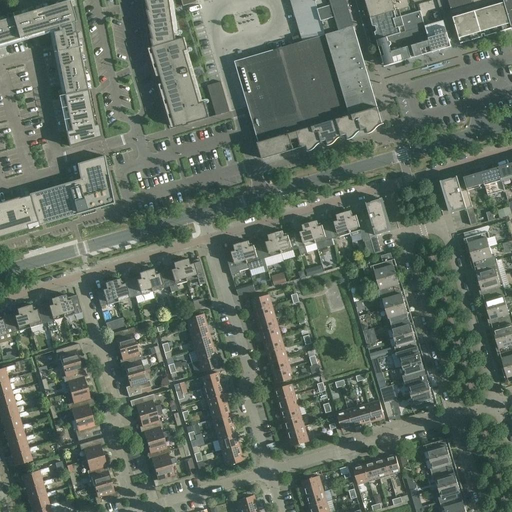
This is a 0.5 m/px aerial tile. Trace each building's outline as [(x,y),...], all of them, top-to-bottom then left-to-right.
[(145,0),(147,5),(148,5),(150,10),(146,11),(149,19),(150,19),(152,24),(149,25),(151,34),(153,33),(154,39),(151,40),(153,47),(175,40),(169,0),(177,0),(181,10),(193,6),(191,0),(145,0)] [(340,0),(291,0),(296,16),(341,3),(340,0)] [(371,18),(409,7),(406,0),(365,0),(371,18)] [(484,37),(474,4),(472,0),(448,0),(460,41),(461,44),(484,37)] [(503,0),(472,0),(474,4),(484,37),(511,29),(503,0)] [(511,0),(503,0),(511,29),(511,28),(511,0)] [(69,1),(0,20),(0,44),(52,29),(52,32),(65,95),(87,90),(81,61),(76,32),(74,33),(72,24),(76,22),(69,1)] [(300,28),(344,14),(341,3),(296,16),(300,28)] [(375,32),(377,40),(406,32),(401,17),(396,18),(395,15),(410,11),(409,7),(371,18),(373,26),(375,27),(377,31),(375,32)] [(406,32),(377,40),(377,41),(385,66),(395,63),(399,62),(400,62),(404,61),(412,58),(413,58),(415,57),(433,52),(425,26),(420,11),(411,14),(401,17),(406,32)] [(306,41),(342,30),(341,28),(348,26),(344,14),(300,28),(302,35),(304,34),(306,41)] [(443,21),(425,26),(433,52),(451,47),(443,21)] [(251,57),(235,62),(258,142),(297,131),(302,130),(339,119),(359,113),(369,111),(368,110),(368,108),(365,98),(364,96),(373,94),(369,81),(359,44),(350,47),(345,29),(342,30),(306,41),(294,44),(287,46),(278,49),(251,57)] [(294,44),(306,41),(304,34),(302,35),(292,38),(294,44)] [(153,47),(151,47),(152,49),(154,53),(156,53),(158,61),(156,61),(156,64),(157,64),(158,68),(160,67),(162,75),(160,76),(160,77),(162,77),(163,83),(162,83),(163,86),(164,90),(166,89),(169,97),(166,98),(167,100),(168,104),(171,103),(173,111),(171,112),(171,114),(173,118),(175,118),(177,126),(175,126),(175,128),(183,126),(184,127),(188,125),(188,124),(209,118),(204,102),(200,104),(184,51),(187,50),(183,38),(175,40),(153,47)] [(221,82),(207,86),(216,116),(230,112),(221,82)] [(65,95),(64,95),(71,131),(66,132),(69,146),(100,137),(98,125),(94,125),(87,90),(65,95)] [(368,110),(369,111),(359,113),(364,130),(367,129),(368,133),(368,134),(369,134),(371,133),(373,132),(374,131),(375,131),(378,128),(379,127),(379,126),(380,125),(382,125),(383,125),(384,124),(383,124),(382,122),(378,108),(368,110)] [(364,130),(359,113),(339,119),(344,135),(346,135),(348,139),(348,140),(349,140),(351,139),(353,138),(354,137),(355,137),(357,134),(358,133),(359,132),(360,131),(361,131),(363,131),(364,130)] [(344,135),(339,119),(302,130),(297,131),(301,148),(306,147),(308,151),(308,152),(309,152),(311,151),(312,151),(313,150),(315,148),(317,146),(318,145),(319,144),(320,143),(321,143),(322,142),(324,142),(324,141),(326,141),(328,145),(328,146),(329,146),(330,146),(332,145),(333,144),(334,143),(335,142),(337,139),(338,139),(339,138),(340,137),(341,137),(342,136),(344,136),(344,135)] [(262,160),(301,148),(297,131),(258,142),(259,143),(258,143),(262,160)] [(80,180),(29,195),(38,225),(38,226),(80,214),(114,204),(108,176),(104,156),(103,156),(77,164),(80,180)] [(505,191),(511,188),(511,163),(498,167),(505,191)] [(498,167),(481,172),(486,188),(488,195),(505,191),(498,167)] [(481,172),(464,177),(464,180),(468,191),(479,187),(480,190),(486,188),(481,172)] [(477,224),(468,191),(464,180),(459,182),(457,176),(456,176),(457,178),(452,179),(452,178),(443,181),(446,192),(450,203),(453,209),(454,211),(452,212),(453,214),(454,213),(466,209),(471,226),(477,224)] [(0,237),(38,226),(38,225),(29,195),(0,203),(0,237)] [(362,210),(362,211),(367,229),(370,239),(375,254),(381,252),(376,236),(389,232),(390,232),(390,230),(388,230),(380,199),(371,202),(367,204),(367,203),(366,203),(368,208),(362,210)] [(498,212),(500,218),(511,215),(510,209),(498,212)] [(349,230),(350,234),(351,237),(361,234),(363,241),(370,239),(367,229),(362,211),(363,214),(353,216),(351,211),(344,213),(349,230)] [(333,239),(350,234),(349,230),(344,213),(336,215),(338,221),(328,224),(333,239)] [(317,221),(310,223),(316,244),(333,239),(328,224),(319,227),(317,221)] [(316,244),(310,223),(302,225),(304,231),(294,234),(299,249),(301,255),(311,252),(309,246),(316,244)] [(282,254),(299,249),(294,234),(285,237),(283,231),(275,233),(282,254)] [(470,253),(490,247),(487,239),(490,238),(488,232),(464,239),(465,245),(468,244),(470,253)] [(270,241),(260,244),(265,259),(282,254),(275,233),(268,235),(270,241)] [(249,269),(249,271),(265,266),(263,259),(265,259),(260,244),(250,247),(249,241),(241,243),(248,264),(249,269)] [(249,269),(248,264),(241,243),(234,245),(236,251),(226,254),(232,276),(241,273),(240,271),(249,269)] [(472,268),(496,261),(495,255),(492,256),(490,247),(470,253),(473,261),(470,262),(472,268)] [(187,259),(180,261),(186,282),(197,279),(199,285),(206,283),(199,262),(189,265),(187,259)] [(375,272),(377,280),(396,275),(394,266),(396,265),(395,259),(370,266),(372,273),(375,272)] [(169,287),(186,282),(180,261),(173,263),(174,269),(165,272),(169,287)] [(496,261),(472,268),(474,274),(476,273),(479,282),(498,276),(496,268),(498,267),(496,261)] [(322,265),(315,267),(317,274),(324,272),(322,265)] [(165,272),(164,272),(155,275),(153,269),(146,271),(152,292),(169,287),(165,272)] [(306,277),(304,270),(298,272),(300,278),(306,277)] [(140,279),(131,282),(135,297),(152,292),(146,271),(138,273),(140,279)] [(275,286),(286,283),(283,274),(273,277),(275,286)] [(396,275),(377,280),(380,289),(377,289),(379,295),(403,288),(401,282),(399,283),(396,275)] [(498,276),(479,282),(481,290),(479,291),(481,297),(505,290),(503,284),(501,284),(498,276)] [(119,279),(112,281),(118,302),(135,297),(131,282),(121,285),(119,279)] [(100,307),(118,302),(112,281),(104,283),(106,289),(96,292),(100,307)] [(253,283),(236,288),(238,297),(241,296),(246,294),(249,293),(256,292),(253,283)] [(352,285),(347,287),(352,300),(356,298),(352,285)] [(383,301),(386,309),(405,304),(402,295),(405,294),(403,288),(379,295),(381,301),(383,301)] [(487,310),(507,305),(504,296),(507,296),(505,290),(481,297),(482,303),(485,302),(487,310)] [(65,295),(58,297),(64,318),(82,313),(77,298),(67,300),(65,295)] [(252,301),(255,311),(272,306),(269,296),(269,295),(251,300),(251,301),(252,301)] [(47,323),(64,318),(58,297),(51,299),(52,305),(43,308),(47,323)] [(202,309),(205,308),(203,299),(193,302),(195,311),(201,309),(202,309)] [(407,312),(405,304),(386,309),(388,318),(386,318),(387,324),(412,317),(410,311),(407,312)] [(30,328),(47,323),(43,308),(33,311),(31,305),(24,307),(30,328)] [(487,320),(489,326),(511,318),(511,314),(511,313),(509,313),(507,305),(487,310),(490,319),(487,320)] [(272,306),(255,311),(258,321),(275,316),(272,306)] [(30,328),(24,307),(16,309),(18,315),(8,318),(13,333),(30,328)] [(186,320),(189,330),(206,325),(203,315),(204,315),(203,314),(185,319),(186,320)] [(275,316),(258,321),(261,331),(278,327),(275,316)] [(392,329),(394,338),(413,332),(411,324),(413,323),(412,317),(387,324),(389,330),(392,329)] [(0,343),(15,340),(13,333),(8,318),(0,320),(0,343)] [(496,339),(511,334),(511,318),(489,326),(491,332),(493,331),(496,339)] [(189,330),(192,340),(209,335),(206,325),(189,330)] [(264,342),(281,337),(278,327),(261,331),(264,342)] [(116,339),(119,350),(136,345),(133,335),(135,334),(133,328),(110,335),(112,341),(116,339)] [(363,332),(367,346),(372,344),(368,331),(363,332)] [(394,347),(396,353),(420,346),(418,340),(416,341),(413,332),(394,338),(397,346),(394,347)] [(511,334),(496,339),(498,348),(496,349),(498,354),(511,350),(511,334)] [(192,340),(195,351),(212,346),(209,335),(192,340)] [(264,342),(267,352),(284,347),(281,337),(264,342)] [(79,344),(55,351),(57,357),(59,356),(62,366),(79,361),(76,351),(80,350),(79,344)] [(139,355),(136,345),(119,350),(122,360),(131,358),(132,363),(141,361),(143,360),(141,354),(139,355)] [(195,351),(198,361),(215,356),(212,346),(195,351)] [(400,358),(403,367),(422,361),(419,353),(422,352),(420,346),(396,353),(398,359),(400,358)] [(287,358),(284,347),(267,352),(270,363),(287,358)] [(504,368),(511,365),(511,350),(498,354),(499,360),(502,360),(504,368)] [(379,358),(377,352),(370,354),(372,360),(378,358),(379,358)] [(215,356),(198,361),(201,371),(200,371),(201,372),(219,367),(218,366),(215,356)] [(144,371),(143,371),(150,369),(148,364),(142,366),(141,361),(132,363),(131,358),(122,360),(120,361),(121,367),(124,366),(127,376),(144,371)] [(290,368),(287,358),(270,363),(273,373),(290,368)] [(372,360),(376,374),(382,372),(378,358),(372,360)] [(82,372),(79,361),(62,366),(65,376),(65,377),(74,374),(75,380),(84,377),(84,378),(86,377),(84,371),(82,372)] [(424,370),(422,361),(403,367),(405,375),(403,376),(404,382),(429,375),(427,369),(424,370)] [(0,369),(0,382),(8,380),(6,372),(15,369),(14,365),(4,368),(0,369)] [(290,368),(273,373),(276,383),(275,383),(276,384),(294,379),(293,378),(290,368)] [(147,381),(144,371),(127,376),(130,386),(126,388),(129,398),(141,394),(140,390),(151,387),(149,381),(147,381)] [(200,379),(203,389),(220,384),(217,374),(218,373),(217,373),(199,378),(200,379)] [(87,388),(84,378),(84,377),(75,380),(74,374),(65,377),(65,376),(63,377),(65,383),(67,383),(70,393),(87,388)] [(429,375),(404,382),(406,388),(409,387),(411,395),(430,390),(428,381),(430,381),(429,375)] [(0,382),(0,394),(11,391),(9,383),(18,381),(17,377),(8,380),(0,382)] [(385,381),(378,383),(380,389),(387,387),(385,381)] [(203,389),(206,399),(223,394),(220,384),(203,389)] [(275,390),(278,400),(295,395),(292,385),(292,384),(274,390),(275,390)] [(387,387),(380,389),(382,397),(384,403),(390,402),(391,401),(387,387)] [(0,394),(0,407),(15,403),(12,395),(22,392),(20,388),(11,391),(0,394)] [(70,393),(73,403),(80,401),(81,407),(88,405),(94,404),(92,397),(90,398),(87,388),(70,393)] [(433,398),(430,390),(411,395),(414,404),(411,405),(413,411),(437,404),(435,398),(433,398)] [(327,394),(329,401),(339,399),(337,392),(327,394)] [(153,394),(130,401),(131,407),(136,406),(139,416),(161,410),(159,405),(154,407),(152,401),(155,401),(153,394)] [(206,399),(209,409),(226,404),(223,394),(206,399)] [(295,395),(278,400),(281,411),(298,406),(295,395)] [(24,400),(15,403),(0,407),(0,416),(1,419),(18,414),(16,407),(25,404),(24,400)] [(91,415),(88,405),(81,407),(80,401),(73,403),(67,405),(69,411),(72,410),(75,420),(91,415)] [(369,404),(374,421),(384,418),(384,419),(385,419),(379,401),(369,404)] [(390,402),(384,403),(389,420),(395,418),(394,417),(392,409),(390,402)] [(209,409),(212,420),(229,415),(226,404),(209,409)] [(363,424),(374,421),(369,404),(358,407),(363,424)] [(298,406),(281,411),(284,421),(301,416),(298,406)] [(353,427),(363,424),(358,407),(348,411),(353,427)] [(398,407),(392,409),(394,417),(401,415),(398,407)] [(162,415),(161,410),(139,416),(142,427),(150,424),(152,430),(160,428),(163,427),(161,421),(158,422),(157,416),(162,415)] [(27,411),(18,414),(1,419),(4,431),(21,426),(19,418),(28,415),(27,411)] [(353,427),(348,411),(338,413),(337,413),(342,431),(343,431),(343,430),(353,427)] [(94,426),(91,415),(75,420),(78,430),(75,431),(78,441),(101,434),(99,424),(94,426)] [(212,420),(215,430),(232,425),(229,415),(212,420)] [(301,416),(284,421),(287,431),(304,426),(301,416)] [(4,431),(8,442),(25,437),(23,430),(32,427),(31,423),(21,426),(4,431)] [(143,433),(146,443),(163,438),(169,436),(167,431),(162,433),(160,428),(152,430),(150,424),(142,427),(139,427),(141,433),(143,433)] [(215,430),(218,440),(235,435),(232,425),(215,430)] [(186,427),(189,438),(194,436),(191,426),(186,427)] [(304,426),(287,431),(292,446),(291,446),(291,447),(309,442),(309,441),(308,441),(304,426)] [(34,435),(25,437),(8,442),(11,454),(28,449),(26,441),(35,438),(34,435)] [(218,440),(221,451),(238,446),(235,435),(218,440)] [(104,444),(103,438),(79,445),(81,451),(83,450),(86,461),(103,455),(100,445),(104,444)] [(166,448),(163,438),(146,443),(149,453),(150,453),(158,451),(160,456),(168,454),(170,454),(169,447),(166,448)] [(427,451),(430,460),(449,454),(447,446),(449,445),(447,439),(423,446),(425,452),(427,451)] [(37,446),(28,449),(11,454),(14,466),(32,461),(29,453),(39,450),(37,446)] [(238,446),(221,451),(226,465),(225,465),(225,466),(243,461),(243,460),(242,460),(238,446)] [(151,459),(154,469),(171,464),(168,454),(160,456),(158,451),(150,453),(149,453),(147,454),(149,460),(151,459)] [(399,454),(403,467),(409,466),(405,452),(399,454)] [(385,458),(390,475),(400,472),(400,473),(401,472),(395,454),(394,455),(395,455),(385,458)] [(449,454),(430,460),(432,468),(430,469),(432,475),(456,468),(454,462),(452,462),(449,454)] [(103,455),(86,461),(81,462),(82,467),(88,465),(89,471),(98,468),(99,474),(108,472),(110,471),(109,465),(106,466),(103,455)] [(379,478),(390,475),(385,458),(374,461),(379,478)] [(369,481),(379,478),(374,461),(364,464),(369,481)] [(174,475),(171,464),(154,469),(157,480),(153,481),(155,487),(178,480),(176,474),(174,475)] [(369,481),(364,464),(354,467),(353,467),(358,485),(359,485),(359,484),(369,481)] [(340,473),(348,471),(347,465),(338,467),(340,473)] [(21,475),(25,487),(42,482),(40,475),(49,472),(48,468),(39,471),(39,470),(21,475)] [(111,482),(108,472),(99,474),(98,468),(89,471),(87,471),(89,478),(91,477),(94,487),(111,482)] [(436,480),(438,488),(458,483),(455,474),(458,474),(456,468),(432,475),(433,481),(436,480)] [(302,482),(306,497),(323,492),(319,477),(320,477),(319,476),(301,481),(302,482)] [(51,479),(42,482),(25,487),(28,499),(46,494),(43,486),(52,483),(51,479)] [(414,480),(408,482),(410,491),(416,489),(414,480)] [(111,482),(94,487),(97,497),(95,498),(97,504),(120,497),(118,491),(114,492),(111,482)] [(438,498),(440,504),(464,497),(463,491),(460,491),(458,483),(438,488),(441,497),(438,498)] [(55,491),(46,494),(28,499),(32,510),(49,505),(47,497),(56,495),(55,491)] [(306,497),(310,507),(326,502),(323,492),(306,497)] [(236,501),(239,511),(254,511),(257,511),(253,496),(254,496),(253,495),(236,501),(236,502),(236,501)] [(444,509),(445,511),(464,511),(466,511),(464,503),(466,502),(464,497),(440,504),(442,510),(444,509)] [(58,502),(49,505),(32,510),(32,511),(50,511),(50,509),(59,506),(58,502)] [(329,511),(326,502),(310,507),(311,511),(329,511)] [(414,504),(416,511),(423,508),(421,502),(414,504)]
